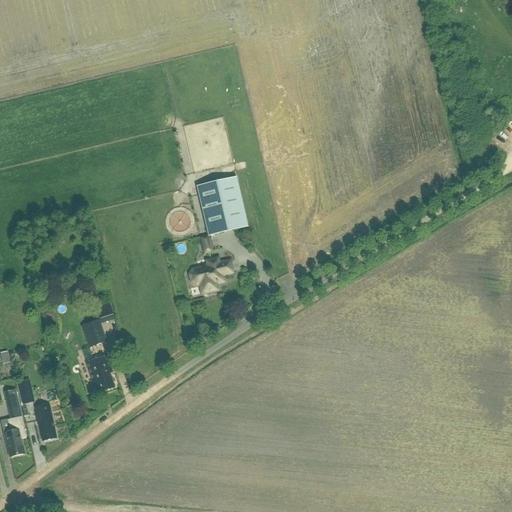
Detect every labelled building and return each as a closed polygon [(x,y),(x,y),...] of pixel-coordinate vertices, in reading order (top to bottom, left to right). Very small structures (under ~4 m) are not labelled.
[(207,237),(247,228),(236,180),(196,189),(207,237)] [(233,273),(230,262),(219,264),(218,259),(207,262),(208,267),(206,270),(200,272),(197,270),(195,270),(192,271),(190,275),(191,283),(196,286),(199,285),(200,285),(202,294),(213,291),(216,286),(216,284),(217,282),(219,281),(221,279),(220,277),(221,276),(233,273)] [(80,327),(88,349),(107,343),(99,321),(80,327)] [(7,353),(1,354),(4,364),(10,363),(7,353)] [(107,358),(86,365),(94,389),(96,388),(98,394),(114,389),(109,374),(112,373),(107,358)] [(29,395),(27,385),(19,387),(21,397),(29,395)] [(16,391),(5,393),(9,411),(20,409),(16,391)] [(48,405),(35,408),(36,413),(35,413),(37,425),(38,424),(41,439),(43,439),(44,442),(53,440),(53,438),(56,438),(48,405)] [(10,458),(24,455),(21,440),(27,438),(22,417),(7,421),(10,433),(4,434),(10,458)]
